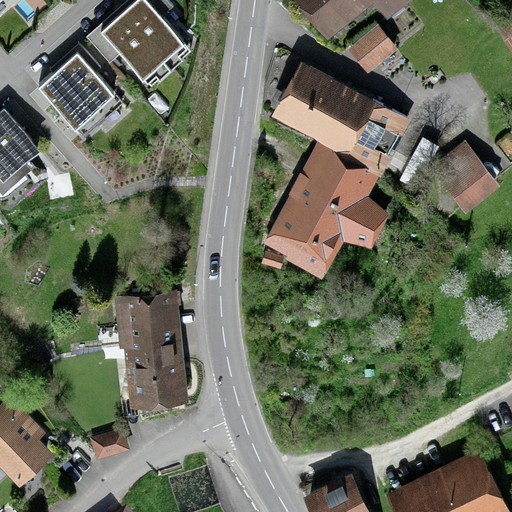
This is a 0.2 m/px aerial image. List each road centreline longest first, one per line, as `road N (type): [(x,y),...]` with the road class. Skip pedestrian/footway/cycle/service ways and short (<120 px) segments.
road 1 (secondary): [(256,0),(227,184),(222,301),(237,415)]
road 2 (unclassified): [(237,415),(134,464),(77,511)]
